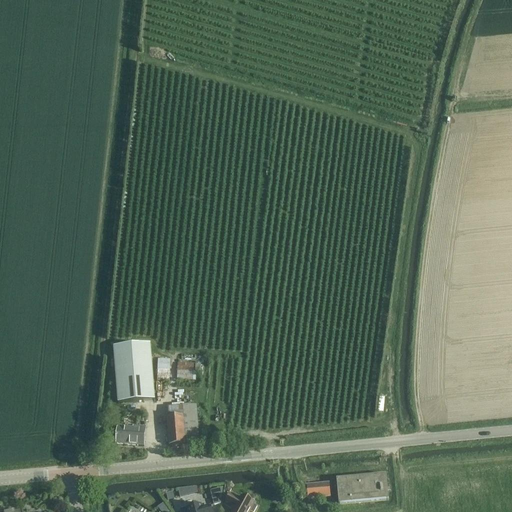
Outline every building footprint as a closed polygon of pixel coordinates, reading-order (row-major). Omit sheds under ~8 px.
[(150,348),(113,351),(118,407),(155,404),(150,348)] [(157,381),(169,381),(169,360),(158,360),(157,381)] [(178,364),(177,380),(195,380),(195,372),(193,372),(193,364),(178,364)] [(183,407),(168,408),(169,418),(167,418),(169,446),(186,444),(186,445),(199,444),(196,406),(183,407)] [(145,428),(134,427),(133,427),(133,430),(117,428),(116,444),(143,447),(145,428)] [(336,480),(339,506),(388,501),(386,476),(336,480)] [(306,486),(307,500),(330,498),(329,484),(306,486)] [(210,492),(214,506),(220,505),(222,489),(210,492)] [(172,493),(166,494),(168,501),(174,500),(172,493)] [(231,495),(225,505),(234,511),(233,511),(249,511),(250,511),(254,511),(257,507),(254,505),(254,503),(242,497),(240,500),(231,495)]
